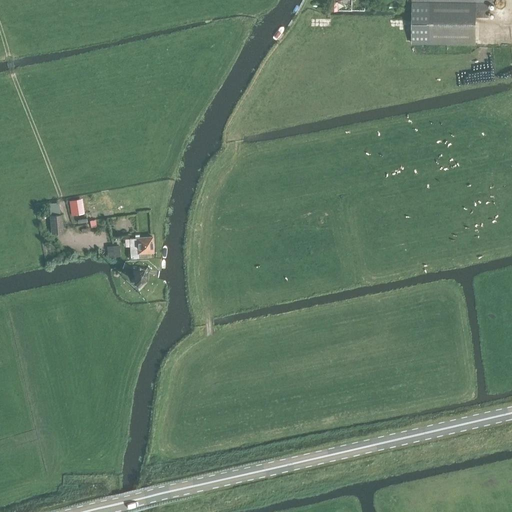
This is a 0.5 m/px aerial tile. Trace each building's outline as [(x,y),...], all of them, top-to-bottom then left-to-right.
[(491,2),(491,0),(411,0),(411,43),(475,44),(475,16),(489,17),(489,1),(491,2)] [(495,0),(494,3),(495,6),(497,8),(500,8),(502,8),(504,6),(505,3),(504,0),(503,0),(495,0)] [(51,234),(64,233),(63,214),(50,215),(51,234)] [(153,252),(153,236),(139,237),(139,234),(135,234),(135,238),(130,239),(131,258),(147,257),(147,252),(153,252)] [(108,256),(121,256),(120,245),(107,245),(108,256)] [(130,283),(145,286),(147,272),(133,269),(130,283)]
